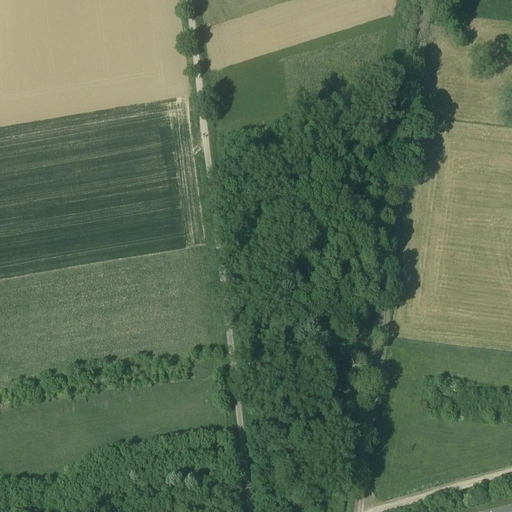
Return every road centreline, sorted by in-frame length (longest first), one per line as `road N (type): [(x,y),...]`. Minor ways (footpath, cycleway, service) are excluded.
road 1 (track): [(429,0),(365,511)]
road 2 (unclassified): [(250,511),(189,0)]
road 3 (track): [(377,511),(511,475)]
